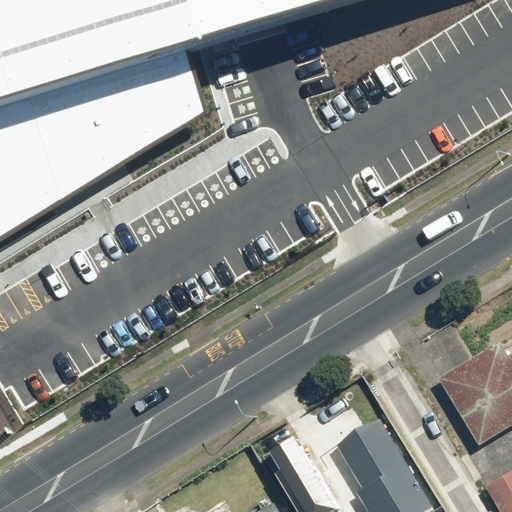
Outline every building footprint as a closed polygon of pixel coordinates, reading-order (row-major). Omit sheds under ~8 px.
[(0,0),(0,239),(208,112),(191,51),(359,0),(0,0)] [(504,343),(445,376),(489,442),(511,426),(511,355),(511,356),(504,343)] [(369,486),(363,489),(376,511),(421,511),(437,503),(385,416),(342,442),(369,486)] [(299,436),(269,453),(304,511),(335,511),(342,508),(299,436)] [(511,511),(511,470),(488,485),(504,511),(511,511)] [(287,511),(277,494),(245,511),(287,511)]
